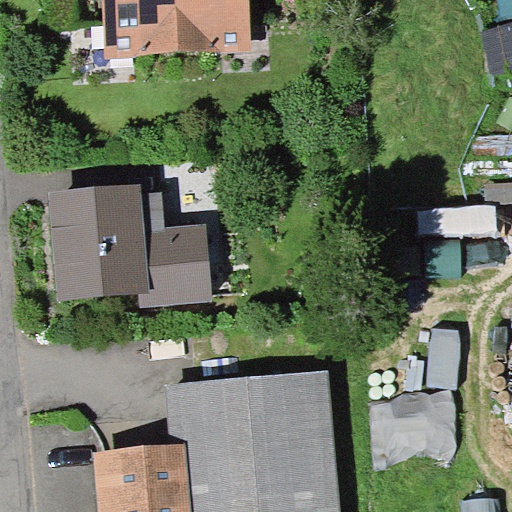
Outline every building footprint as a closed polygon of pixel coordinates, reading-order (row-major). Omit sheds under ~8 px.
[(101,0),(104,57),(173,53),(170,0),(101,0)] [(243,50),(241,0),(170,0),(173,53),(243,50)] [(325,20),(323,0),(292,0),(293,21),(325,20)] [(190,308),(185,240),(134,244),(131,201),(51,208),(58,300),(138,294),(140,312),(190,308)] [(324,511),(312,380),(169,393),(175,455),(99,463),(103,511),(324,511)]
